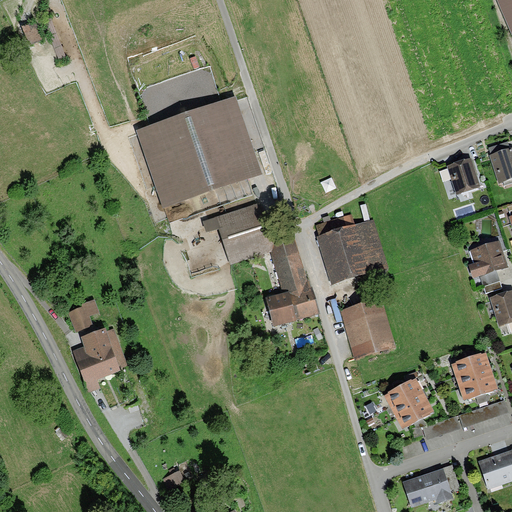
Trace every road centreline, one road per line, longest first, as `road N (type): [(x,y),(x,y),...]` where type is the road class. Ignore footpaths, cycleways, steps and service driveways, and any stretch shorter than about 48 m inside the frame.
road 1 (tertiary): [(0,261),(85,417),(154,511)]
road 2 (residential): [(374,476),(297,226)]
road 3 (unclassified): [(222,0),(297,226)]
road 4 (track): [(297,226),(431,155)]
